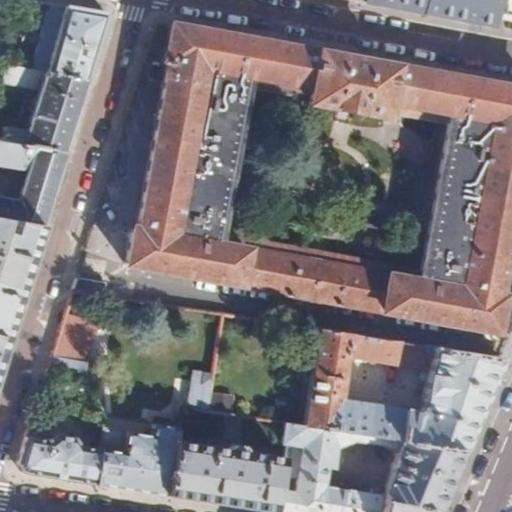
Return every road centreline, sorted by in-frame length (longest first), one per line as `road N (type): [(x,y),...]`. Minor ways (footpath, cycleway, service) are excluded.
road 1 (residential): [(0,438),(133,0)]
road 2 (residential): [(167,0),(511,61)]
